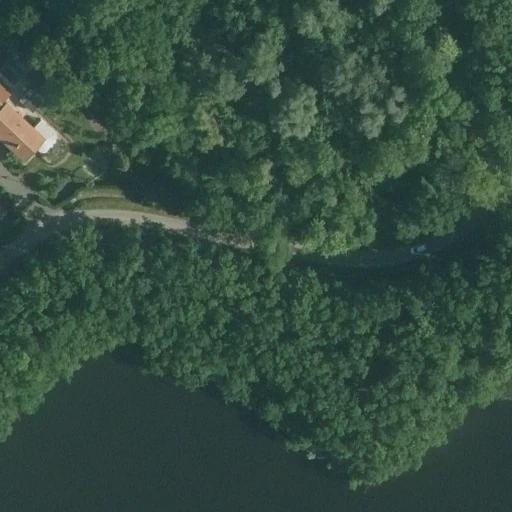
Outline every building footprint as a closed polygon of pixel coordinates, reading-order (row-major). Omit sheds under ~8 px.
[(46,61),(38,69),(48,79),(57,71),(46,61)] [(0,103),(9,94),(0,84),(0,103)] [(74,87),(65,96),(74,105),(83,96),(74,87)] [(35,93),(24,105),(32,112),(43,100),(35,93)] [(6,103),(0,109),(0,137),(24,159),(35,147),(38,150),(44,151),(48,150),(56,143),(57,137),(55,132),(41,119),(32,127),(6,103)] [(100,113),(92,122),(99,129),(107,121),(107,120),(100,113)] [(126,166),(120,172),(128,180),(134,174),(126,166)]
